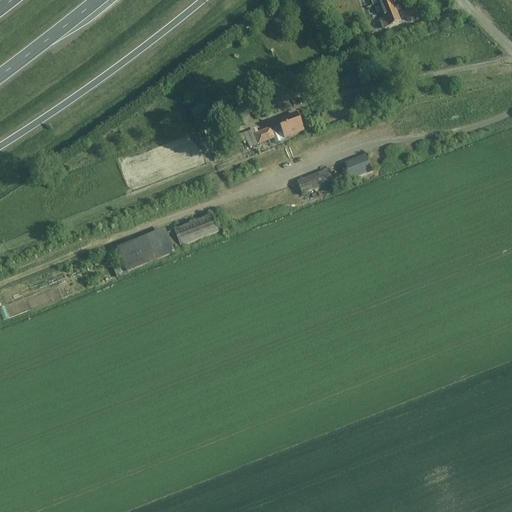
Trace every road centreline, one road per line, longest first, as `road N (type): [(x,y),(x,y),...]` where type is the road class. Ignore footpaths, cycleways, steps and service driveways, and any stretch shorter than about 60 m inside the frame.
road 1 (track): [(0,263),(342,127),(511,79)]
road 2 (trunk): [(0,145),(200,0)]
road 3 (unclassified): [(511,112),(463,129),(338,149)]
road 4 (trunk): [(0,74),(96,0)]
